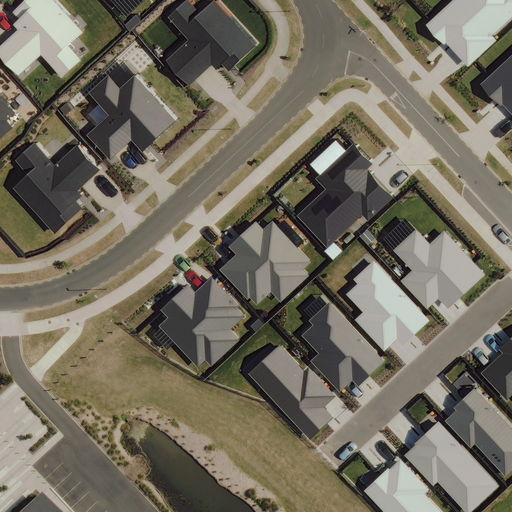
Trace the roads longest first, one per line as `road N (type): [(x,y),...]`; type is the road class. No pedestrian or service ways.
road 1 (residential): [(0,298),(57,297),(101,277),(318,72),(329,44),(326,17)]
road 2 (unknown): [(511,231),(383,71)]
